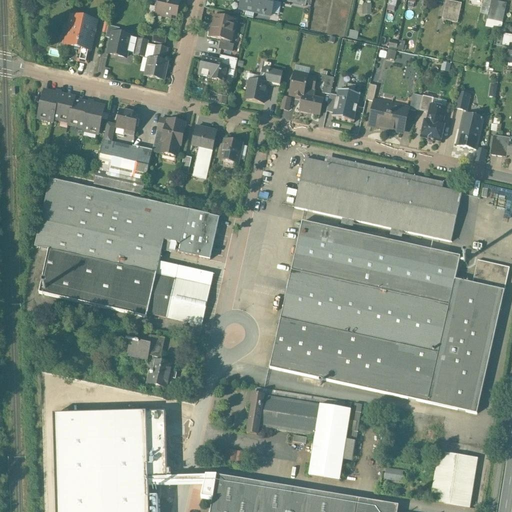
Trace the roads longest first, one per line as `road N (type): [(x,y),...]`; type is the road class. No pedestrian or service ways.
road 1 (residential): [(511,179),(176,101)]
road 2 (residential): [(176,101),(0,63)]
road 3 (residential): [(178,511),(218,337)]
